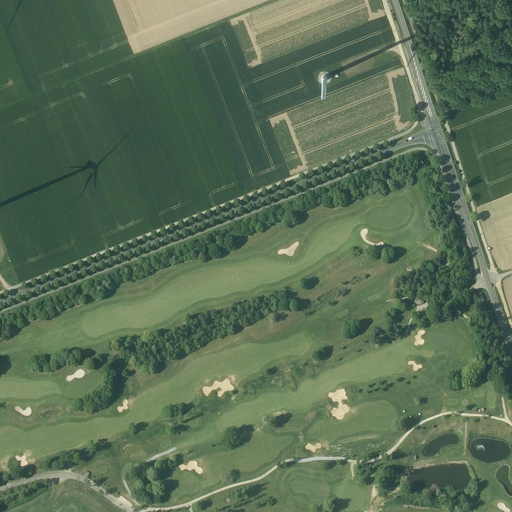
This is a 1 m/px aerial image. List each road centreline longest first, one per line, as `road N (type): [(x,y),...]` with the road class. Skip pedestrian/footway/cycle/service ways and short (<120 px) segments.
road 1 (tertiary): [(0,303),(436,131)]
road 2 (track): [(0,109),(275,0)]
road 3 (track): [(403,0),(496,278)]
road 4 (tertiary): [(436,131),(511,354)]
road 5 (tertiary): [(436,131),(393,0)]
